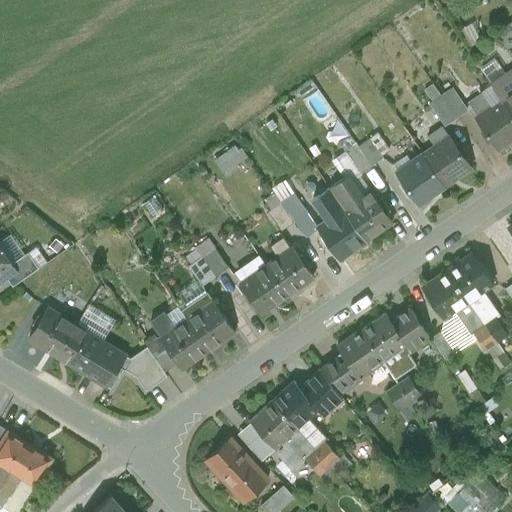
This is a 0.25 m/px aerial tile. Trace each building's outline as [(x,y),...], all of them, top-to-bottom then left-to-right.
[(511,24),(500,32),(498,40),(511,59),(511,24)] [(511,70),(491,85),(501,100),(502,100),(511,114),(511,70)] [(490,84),(466,101),(477,117),(479,121),(492,112),(489,108),(501,100),(491,85),(490,84)] [(467,110),(453,89),(441,97),(455,117),(467,110)] [(455,117),(441,97),(430,105),(444,125),(455,117)] [(501,100),(489,108),(492,112),(479,121),(477,117),(475,118),(497,149),(511,138),(511,114),(502,100),(501,100)] [(471,167),(449,136),(442,126),(427,136),(434,146),(423,154),(445,186),(471,167)] [(388,150),(376,133),(369,138),(381,154),(388,150)] [(381,154),(369,138),(358,145),(372,165),(383,157),(381,154)] [(219,171),(244,160),(236,142),(211,153),(219,171)] [(358,145),(356,143),(344,151),(360,174),(372,165),(358,145)] [(423,154),(411,162),(407,156),(394,166),(398,172),(396,173),(418,204),(445,186),(423,154)] [(392,222),(370,191),(359,199),(357,195),(360,193),(347,175),(329,188),(344,209),(366,240),(392,222)] [(319,228),(289,185),(275,194),(294,222),(305,238),(319,228)] [(275,194),(265,201),(271,209),(281,202),(275,194)] [(294,222),(281,202),(271,209),(268,211),(282,230),(294,222)] [(366,240),(344,209),(319,228),(340,258),(366,240)] [(313,277),(293,248),(291,249),(283,237),(270,246),(278,258),(266,266),(287,295),(313,277)] [(0,247),(0,279),(5,276),(15,269),(11,263),(0,247)] [(216,248),(202,257),(215,276),(229,267),(216,248)] [(28,252),(11,263),(15,269),(5,276),(12,286),(38,267),(28,252)] [(471,254),(447,270),(484,324),(495,317),(499,322),(501,321),(481,292),(492,284),(471,254)] [(202,257),(190,266),(203,284),(215,276),(202,257)] [(287,295),(266,266),(240,284),(261,313),(287,295)] [(447,270),(423,287),(444,317),(454,310),(470,334),(475,330),(484,324),(447,270)] [(86,302),(76,318),(102,334),(112,318),(86,302)] [(234,331),(214,302),(187,321),(207,349),(234,331)] [(75,325),(49,308),(30,339),(48,349),(47,351),(56,357),(75,325)] [(430,338),(409,308),(390,320),(406,344),(411,351),(430,338)] [(207,349),(187,321),(176,329),(164,312),(151,320),(163,337),(162,338),(169,349),(182,367),(207,349)] [(390,320),(384,313),(361,329),(382,361),(383,361),(406,344),(390,320)] [(499,322),(495,317),(484,324),(495,341),(506,334),(499,322)] [(128,320),(110,332),(125,354),(143,342),(143,341),(128,320)] [(495,341),(484,324),(475,330),(486,347),(495,341)] [(103,342),(75,325),(56,357),(65,362),(66,361),(85,372),(103,342)] [(361,329),(337,346),(345,358),(341,360),(336,358),(322,368),(339,393),(357,381),(356,380),(362,376),(361,375),(382,361),(361,329)] [(454,351),(441,331),(431,339),(444,358),(454,351)] [(162,338),(159,340),(154,334),(143,341),(143,342),(148,349),(155,359),(169,349),(162,338)] [(143,342),(125,354),(130,361),(148,349),(143,342)] [(510,362),(503,352),(498,355),(505,365),(510,362)] [(322,368),(321,367),(303,384),(304,385),(300,388),(300,389),(318,408),(317,409),(323,415),(342,398),(339,393),(322,368)] [(421,394),(409,376),(398,383),(410,401),(421,394)] [(300,388),(293,381),(272,400),(315,448),(324,439),(324,438),(325,437),(308,417),(317,409),(318,408),(300,389),(300,388)] [(410,401),(398,383),(388,390),(400,408),(410,401)] [(272,400),(271,400),(250,419),(251,421),(275,447),(285,438),(303,458),(304,457),(314,449),(315,448),(272,400)] [(275,447),(251,421),(238,433),(262,460),(275,447)] [(51,457),(7,430),(0,441),(0,461),(3,463),(0,467),(0,488),(10,495),(4,505),(14,511),(18,511),(35,483),(51,457)] [(379,453),(364,436),(347,451),(362,468),(379,453)] [(315,448),(314,449),(330,465),(339,457),(324,439),(315,448)] [(267,481),(231,440),(210,460),(246,499),(267,481)] [(330,465),(314,449),(304,457),(320,474),(330,465)] [(491,511),(507,496),(481,470),(448,502),(457,511),(491,511)] [(283,485),(262,505),(268,511),(278,511),(295,497),(283,485)] [(10,495),(0,488),(0,503),(3,506),(4,505),(10,495)] [(125,511),(111,496),(112,495),(111,494),(91,511),(125,511)] [(430,511),(438,505),(430,496),(413,511),(430,511)] [(3,506),(0,503),(0,511),(14,511),(4,505),(3,506)]
